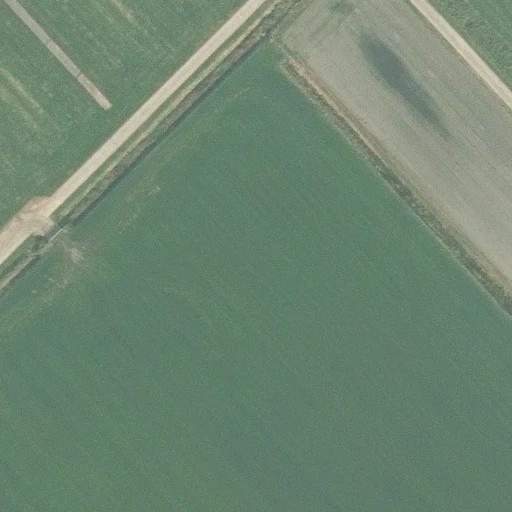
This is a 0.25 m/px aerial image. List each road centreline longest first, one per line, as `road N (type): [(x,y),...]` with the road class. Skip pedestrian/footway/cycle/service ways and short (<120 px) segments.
road 1 (track): [(257,0),(0,257)]
road 2 (track): [(107,109),(6,0)]
road 3 (track): [(511,101),(418,0)]
